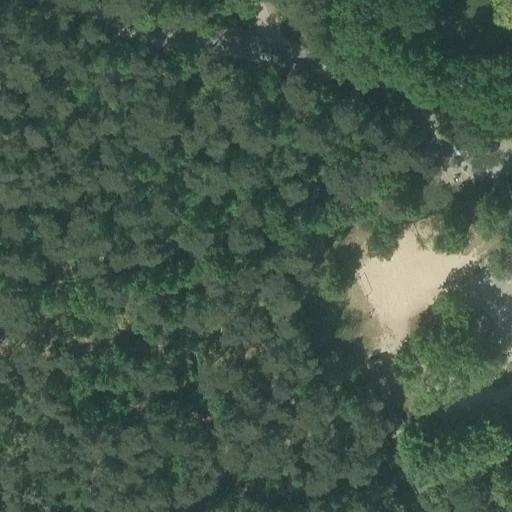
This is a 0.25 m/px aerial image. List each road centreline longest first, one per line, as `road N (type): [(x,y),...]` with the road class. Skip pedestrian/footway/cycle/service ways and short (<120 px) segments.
road 1 (track): [(0,282),(440,182)]
road 2 (tertiary): [(511,103),(263,51)]
road 3 (tertiary): [(263,51),(65,0)]
road 4 (track): [(62,269),(73,164),(31,172),(0,189)]
